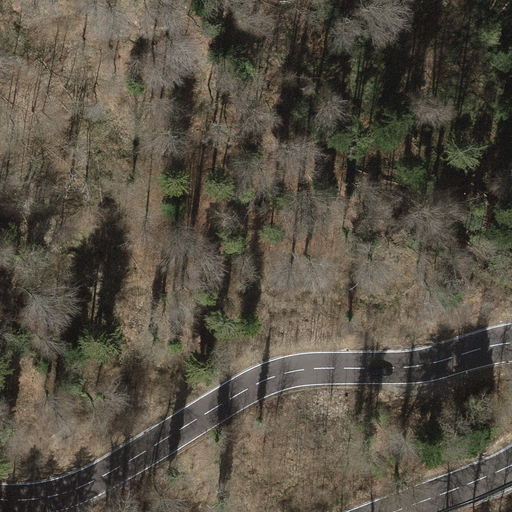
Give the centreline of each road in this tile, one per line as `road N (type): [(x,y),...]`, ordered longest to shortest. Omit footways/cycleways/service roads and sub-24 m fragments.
road 1 (tertiary): [(511,346),(411,369),(301,369),(55,496),(0,494)]
road 2 (tertiary): [(391,511),(511,461)]
